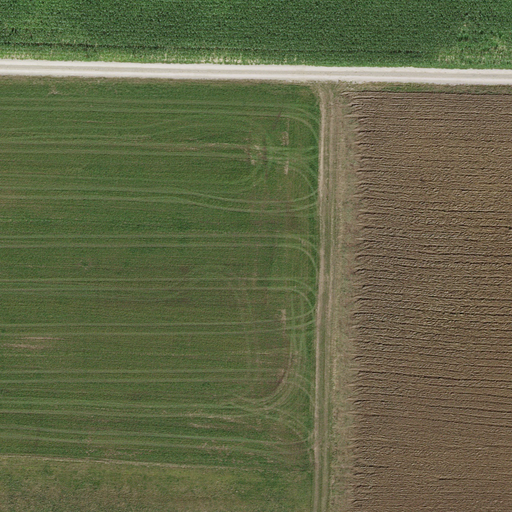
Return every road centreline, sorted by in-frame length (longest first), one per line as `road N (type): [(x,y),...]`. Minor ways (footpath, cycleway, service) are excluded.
road 1 (track): [(511,82),(0,68)]
road 2 (track): [(323,75),(313,511)]
